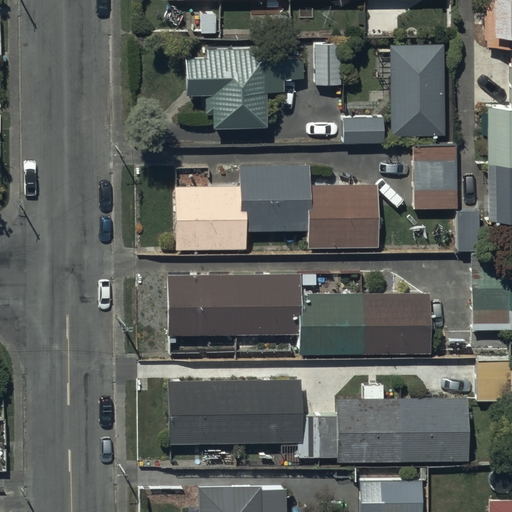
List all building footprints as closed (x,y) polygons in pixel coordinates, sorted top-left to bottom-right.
[(511,0),(483,0),(483,49),(509,49),(509,109),(488,109),(489,220),(511,219),(511,0)] [(338,42),(314,42),(314,84),(339,84),(338,42)] [(442,43),(389,44),(390,136),(443,135),(442,43)] [(261,46),(206,48),(206,56),(183,57),(184,95),(204,94),(205,113),(211,113),(211,128),(265,126),(261,46)] [(341,118),(341,142),(383,141),(383,117),(341,118)] [(454,145),(411,146),(412,208),(455,208),(454,145)] [(238,184),(173,185),(174,249),(245,248),(244,231),(307,230),(307,247),(376,246),(375,184),(309,185),(308,164),(238,165),(238,184)] [(477,211),(456,212),(458,250),(478,249),(477,211)] [(507,254),(469,255),(471,329),(509,328),(507,254)] [(299,273),(165,274),(166,335),(297,334),(297,354),(428,353),(428,293),(300,294),(299,273)] [(510,359),(474,360),(475,400),(511,400),(510,359)] [(298,381),(168,382),(168,444),(296,442),(296,458),(335,457),(335,463),(466,461),(466,399),(337,401),(338,418),(298,418),(298,381)] [(420,511),(420,480),(359,480),(358,511),(420,511)] [(285,511),(285,489),(259,490),(259,486),(198,487),(197,511),(285,511)] [(511,511),(511,501),(488,501),(487,511),(511,511)]
